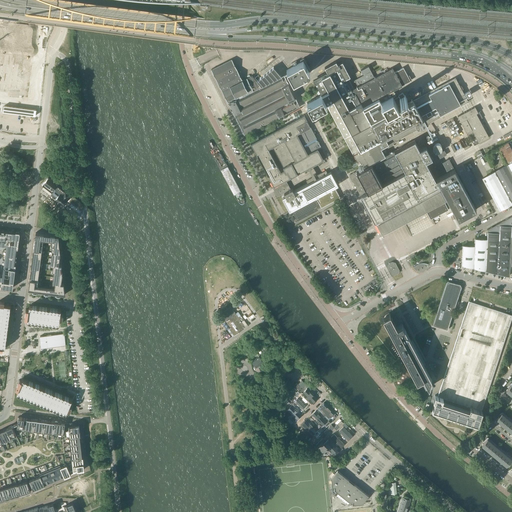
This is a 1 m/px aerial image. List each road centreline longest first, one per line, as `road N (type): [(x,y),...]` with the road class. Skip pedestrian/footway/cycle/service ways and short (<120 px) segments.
road 1 (residential): [(340,322),(259,206),(195,85),(183,54),(182,0)]
road 2 (secondary): [(217,34),(445,54),(487,67),(511,86)]
road 3 (secondary): [(511,71),(462,48),(301,31),(217,34)]
road 4 (secondary): [(217,34),(4,7)]
road 5 (unclassified): [(452,448),(340,322)]
road 6 (unclassified): [(39,147),(45,59),(59,39),(67,0)]
road 7 (residential): [(456,511),(365,433)]
